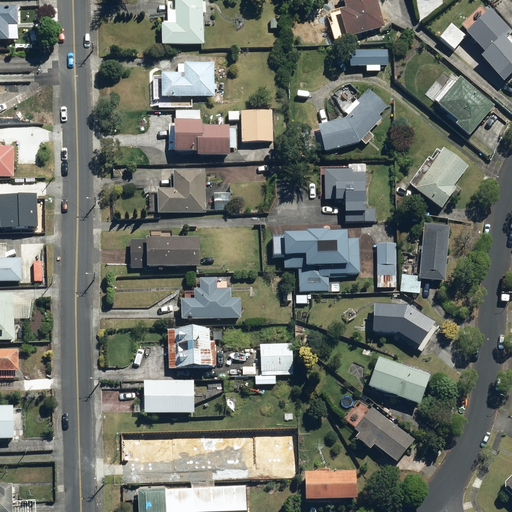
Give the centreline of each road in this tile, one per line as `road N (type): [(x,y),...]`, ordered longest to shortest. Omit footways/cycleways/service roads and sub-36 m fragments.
road 1 (unclassified): [(74,0),(83,511)]
road 2 (residential): [(511,182),(480,420),(433,499)]
